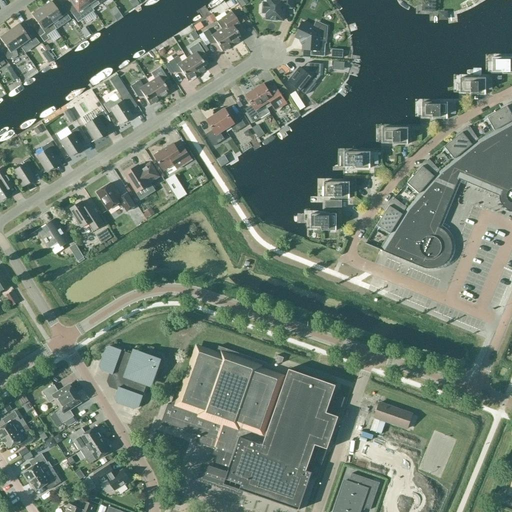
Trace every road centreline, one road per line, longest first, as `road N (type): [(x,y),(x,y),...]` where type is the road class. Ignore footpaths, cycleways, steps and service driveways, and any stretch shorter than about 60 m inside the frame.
road 1 (residential): [(504,322),(345,255),(374,203),(417,153),(511,91)]
road 2 (unclassified): [(370,354),(174,289),(130,297),(63,339)]
road 3 (residential): [(0,222),(256,57)]
road 4 (residential): [(154,511),(148,475),(74,358)]
road 5 (residential): [(316,511),(370,354)]
